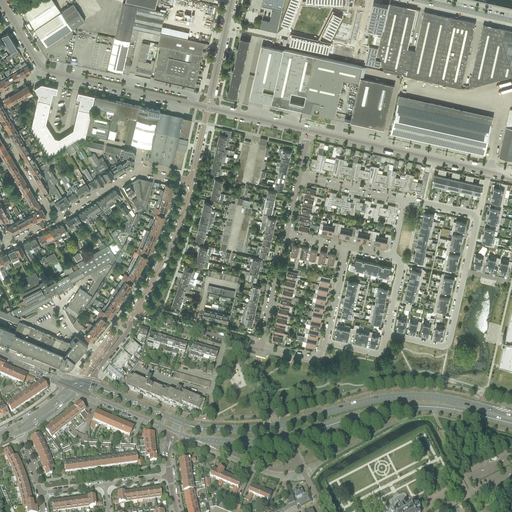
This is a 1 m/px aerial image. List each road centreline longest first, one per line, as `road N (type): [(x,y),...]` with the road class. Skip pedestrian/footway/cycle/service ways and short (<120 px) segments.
road 1 (secondary): [(511,415),(446,398),(395,397),(280,425)]
road 2 (secondary): [(287,438),(393,407),(426,405),(511,423)]
road 3 (tertiary): [(511,176),(309,131)]
road 4 (tertiary): [(207,108),(42,68)]
road 5 (residential): [(54,221),(132,174),(190,181)]
road 6 (tertiary): [(136,308),(172,245),(190,181)]
road 7 (residential): [(385,334),(445,346),(465,272)]
road 8 (unclassified): [(209,441),(281,470),(301,469),(287,438)]
